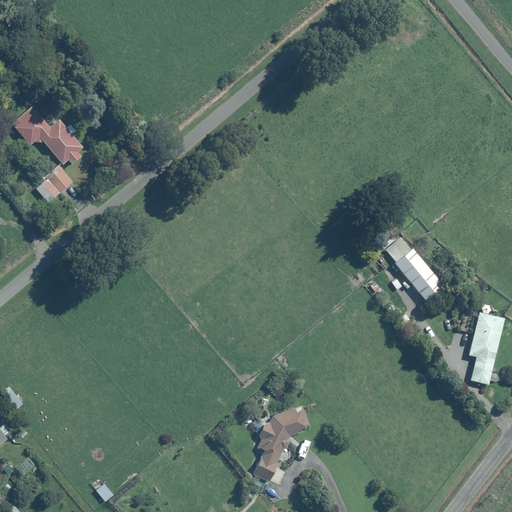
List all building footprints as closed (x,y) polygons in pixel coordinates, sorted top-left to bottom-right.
[(40,137),(62,164),(70,158),(74,163),(82,156),(79,152),(83,148),(71,133),(75,130),(70,123),(65,127),(59,119),(50,126),(47,123),(49,120),(43,113),(39,116),(31,106),(10,122),(30,146),(40,137)] [(36,189),(48,202),(60,192),(62,193),(73,183),(58,166),(46,177),(48,179),(36,189)] [(388,230),(376,240),(383,249),(395,238),(388,230)] [(443,286),(401,235),(383,249),(425,301),(443,286)] [(503,317),(478,311),(468,354),(474,356),(469,379),(487,383),(503,317)] [(21,402),(8,385),(0,390),(0,393),(12,409),(21,402)] [(309,424),(302,406),(295,408),(273,415),(269,421),(263,423),(259,433),(260,438),(256,446),(264,450),(253,474),(269,481),(278,459),(283,461),(289,457),(290,449),(286,447),(287,445),(289,441),(288,438),(289,434),(302,431),(301,427),(309,424)] [(266,484),(252,478),(248,487),(261,493),(266,484)] [(91,484),(97,490),(106,502),(115,495),(105,483),(103,485),(97,479),(91,484)]
